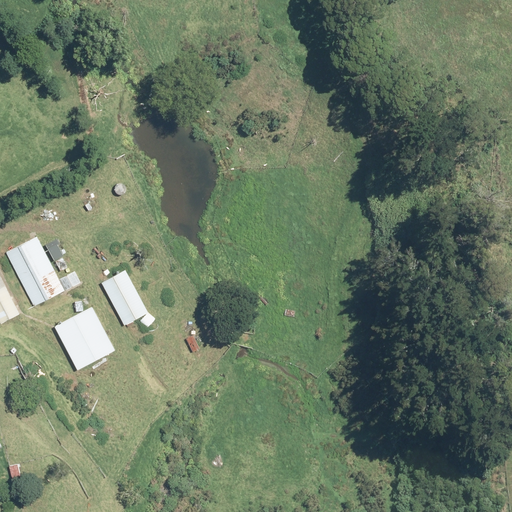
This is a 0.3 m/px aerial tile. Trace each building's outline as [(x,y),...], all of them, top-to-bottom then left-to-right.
[(35,306),(66,290),(82,281),(75,269),(59,277),(38,236),(7,252),(35,306)] [(47,249),(54,262),(69,254),(62,241),(47,249)] [(153,321),(148,312),(126,270),(103,282),(125,325),(139,317),(143,326),(153,321)] [(21,313),(0,272),(0,320),(2,323),(21,313)] [(115,350),(92,307),(88,298),(75,305),(79,314),(55,326),(78,369),(115,350)] [(197,335),(185,339),(191,353),(202,349),(197,335)] [(23,474),(19,463),(9,467),(13,477),(23,474)]
